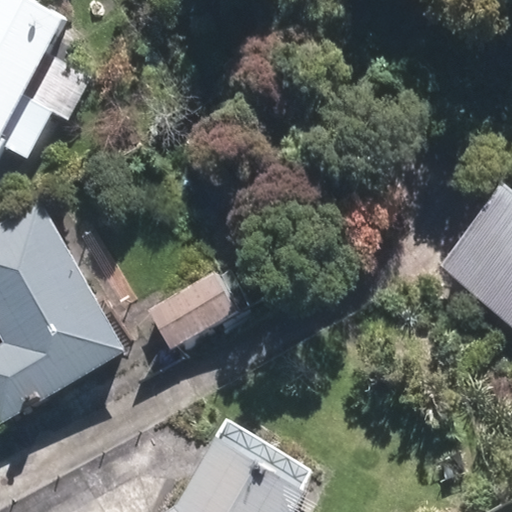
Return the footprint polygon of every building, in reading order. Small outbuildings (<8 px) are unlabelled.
[(0,176),(87,40),(30,4),(0,50),(0,176)] [(70,210),(0,248),(0,279),(36,346),(0,365),(0,382),(17,414),(144,345),(70,210)] [(511,216),(469,264),(511,302),(511,216)] [(278,236),(158,309),(194,369),(314,296),(278,236)] [(306,511),(313,503),(239,453),(199,511),(306,511)]
